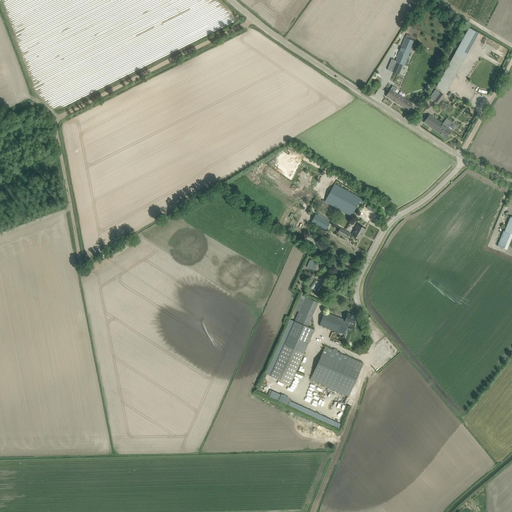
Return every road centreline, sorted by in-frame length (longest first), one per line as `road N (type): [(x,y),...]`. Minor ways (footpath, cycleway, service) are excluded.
road 1 (unknown): [(248,18),(57,116),(80,262)]
road 2 (unclassified): [(465,159),(297,55),(226,0)]
road 3 (unclassified): [(372,349),(357,281),(384,230),(465,159)]
road 4 (track): [(313,511),(372,349)]
